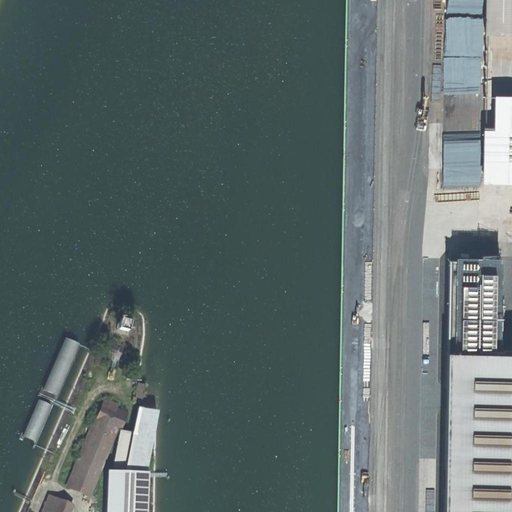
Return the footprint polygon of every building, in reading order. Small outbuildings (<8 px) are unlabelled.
[(511,32),(511,0),(485,0),(485,32),(511,32)] [(511,32),(485,32),(483,128),(497,128),(497,94),(511,94),(511,32)] [(511,171),(511,94),(497,94),(497,128),(483,128),(483,171),(511,171)] [(456,171),(443,171),(443,186),(465,185),(465,182),(456,182),(456,171)] [(511,511),(511,351),(498,351),(499,260),(464,260),(464,259),(448,259),(443,511),(511,511)] [(120,350),(107,344),(104,353),(117,359),(120,350)] [(101,407),(95,422),(115,430),(119,431),(125,416),(101,407)] [(124,474),(145,475),(157,413),(136,409),(131,433),(120,431),(113,469),(124,471),(124,474)] [(95,422),(68,489),(88,497),(115,430),(95,422)] [(144,511),(146,475),(145,475),(124,474),(106,473),(104,511),(144,511)] [(48,497),(41,511),(68,511),(71,507),(48,497)]
